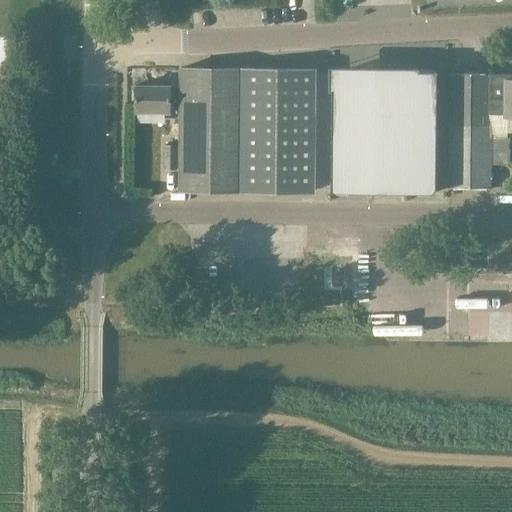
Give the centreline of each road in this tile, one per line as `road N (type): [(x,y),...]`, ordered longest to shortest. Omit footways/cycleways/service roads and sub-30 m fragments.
road 1 (unclassified): [(151,42),(511,25)]
road 2 (unclassified): [(89,511),(93,212)]
road 3 (unclassified): [(93,212),(329,215)]
road 4 (unclassified): [(511,218),(329,215)]
road 5 (unclassified): [(93,212),(94,43)]
